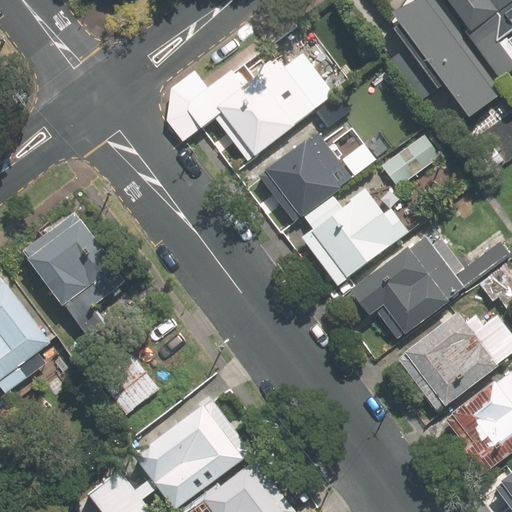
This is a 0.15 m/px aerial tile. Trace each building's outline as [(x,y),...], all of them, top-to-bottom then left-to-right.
[(478,113),(504,95),(436,0),(414,0),(404,8),(478,113)] [(487,67),(499,84),(511,74),(511,32),(511,31),(511,29),(511,0),(449,0),(493,62),(487,67)] [(237,173),(324,104),(289,57),(252,85),(231,70),(209,87),(189,102),(187,111),(200,129),(237,173)] [(189,102),(209,87),(196,70),(173,88),(166,120),(182,142),(200,129),(187,111),(189,102)] [(358,180),(323,130),(271,165),(306,216),(358,180)] [(435,134),(387,165),(411,202),(459,171),(435,134)] [(389,210),(371,187),(346,207),(337,195),(311,216),(320,228),(309,237),(346,284),(416,229),(397,204),(389,210)] [(130,276),(81,210),(25,251),(95,345),(119,327),(98,299),(130,276)] [(412,333),(505,259),(492,242),(469,260),(439,221),(358,285),(380,314),(391,305),(412,333)] [(0,381),(10,395),(39,372),(58,396),(73,384),(47,351),(58,342),(4,273),(0,276),(0,381)] [(469,316),(463,309),(409,352),(450,402),(452,405),(511,355),(511,324),(501,311),(489,320),(479,308),(469,316)] [(163,385),(128,348),(102,372),(137,409),(163,385)] [(511,454),(511,373),(454,416),(476,446),(468,451),(484,474),(511,454)] [(251,457),(215,401),(140,449),(158,476),(141,487),(127,466),(93,489),(107,511),(158,511),(150,499),(167,488),(177,505),(251,457)] [(187,511),(299,511),(302,511),(299,508),(262,457),(218,490),(208,497),(187,511)]
